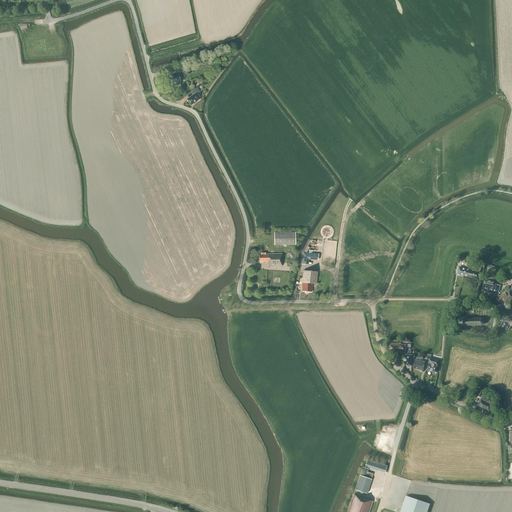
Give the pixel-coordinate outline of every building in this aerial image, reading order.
[(172,84),(180,82),(178,73),(171,75),(171,76),(165,77),(167,84),(172,83),(172,84)] [(191,105),(200,99),(196,94),(199,92),(197,88),(191,93),(193,95),(187,99),(191,105)] [(274,245),(295,245),(295,233),(274,233),(274,245)] [(265,254),(265,253),(261,253),(261,255),(259,255),(259,262),(268,262),(268,267),(282,266),(281,254),(265,254)] [(317,260),(318,254),(303,253),(301,264),(307,265),(307,259),(317,260)] [(464,276),(466,269),(459,267),(457,274),(464,276)] [(472,274),(471,278),(478,280),(480,273),(480,272),(481,269),(474,267),(473,271),(472,274)] [(472,274),(473,271),(466,269),(464,276),(471,278),(472,274)] [(316,284),(317,272),(303,271),(302,286),(303,286),(302,291),(311,292),(312,284),(316,284)] [(499,292),(501,286),(496,284),(485,281),(482,291),(487,292),(489,293),(494,294),(494,291),(499,292)] [(509,293),(507,290),(504,292),(500,296),(499,294),(496,297),(497,298),(496,298),(499,302),(503,300),(506,303),(511,298),(511,295),(510,293),(509,293)] [(406,352),(406,345),(400,345),(399,345),(399,343),(390,343),(390,345),(390,350),(391,350),(391,352),(406,352)] [(413,359),(414,356),(412,355),(405,355),(404,365),(411,366),(412,359),(413,359)] [(437,366),(438,363),(439,360),(430,358),(428,364),(427,370),(436,372),(437,366)] [(423,370),(425,362),(415,360),(413,369),(423,370)] [(484,398),(485,397),(482,395),(483,392),(480,390),(477,396),(481,397),(482,398),(481,400),(478,405),(489,411),(492,405),(491,405),(493,403),(484,398)] [(366,494),(371,479),(373,474),(367,472),(368,469),(363,467),(355,490),(366,494)] [(368,511),(372,501),(354,495),(347,511),(368,511)] [(426,511),(430,504),(406,496),(400,511),(426,511)]
